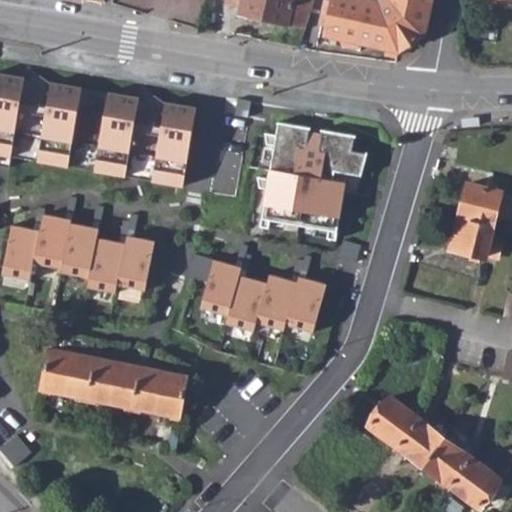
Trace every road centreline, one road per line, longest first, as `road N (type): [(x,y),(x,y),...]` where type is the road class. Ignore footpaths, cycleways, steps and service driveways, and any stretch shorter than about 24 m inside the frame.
road 1 (tertiary): [(0,17),(431,91)]
road 2 (residential): [(253,472),(354,347),(431,91)]
road 3 (unknown): [(70,29),(31,205)]
